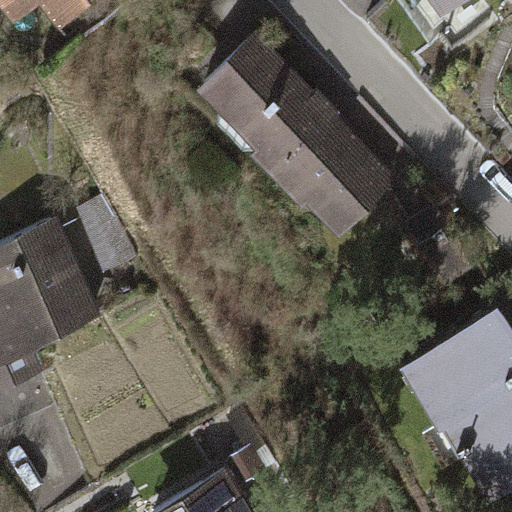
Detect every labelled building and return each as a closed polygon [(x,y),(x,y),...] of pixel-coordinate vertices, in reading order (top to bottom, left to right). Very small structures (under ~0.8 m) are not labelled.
[(458,0),(425,0),(437,16),(458,0)] [(262,29),(210,78),(268,140),(258,150),(300,194),(308,187),(339,221),(394,170),(262,29)] [(476,259),(441,197),(411,214),(446,276),(476,259)] [(62,211),(0,237),(0,351),(103,306),(62,211)] [(511,321),(499,300),(408,355),(491,490),(511,477),(511,321)] [(255,511),(227,465),(151,511),(255,511)]
